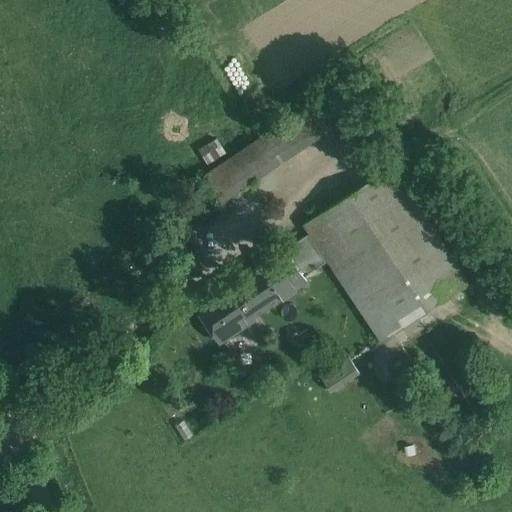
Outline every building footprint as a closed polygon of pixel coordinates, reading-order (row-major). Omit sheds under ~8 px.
[(224,202),(359,116),(340,88),(206,176),(224,202)] [(470,282),(392,165),(371,179),(449,296),(470,282)] [(449,296),(371,179),(333,204),(411,321),(449,296)] [(411,321),(333,204),(304,223),(310,232),(328,258),(382,340),(411,321)] [(310,232),(287,248),(304,274),(328,258),(310,232)] [(286,247),(233,282),(254,315),(308,279),(304,274),(287,248),(286,247)] [(222,289),(213,295),(211,292),(194,303),(220,342),(256,318),(254,315),(233,282),(222,289)] [(220,286),(211,292),(213,295),(222,289),(220,286)] [(349,357),(321,376),(331,391),(331,392),(360,372),(349,357)]
